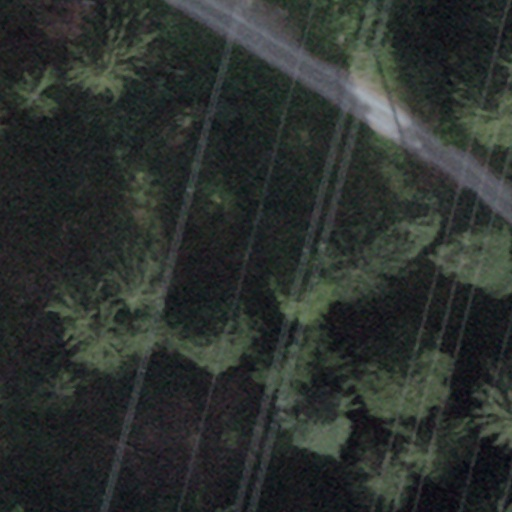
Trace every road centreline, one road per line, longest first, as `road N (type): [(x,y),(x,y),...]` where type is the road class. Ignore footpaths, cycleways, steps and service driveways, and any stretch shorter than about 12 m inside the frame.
road 1 (primary): [(0,70),(440,16),(511,16)]
road 2 (track): [(249,0),(511,212)]
